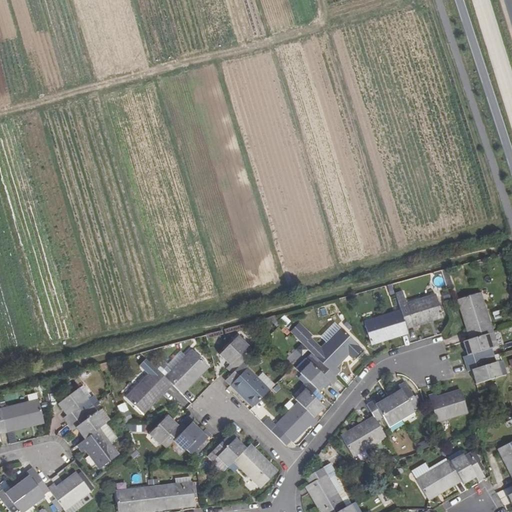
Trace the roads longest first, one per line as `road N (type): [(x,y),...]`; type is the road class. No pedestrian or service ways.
road 1 (residential): [(296,469),(385,367),(432,364)]
road 2 (primary): [(460,0),(511,162)]
